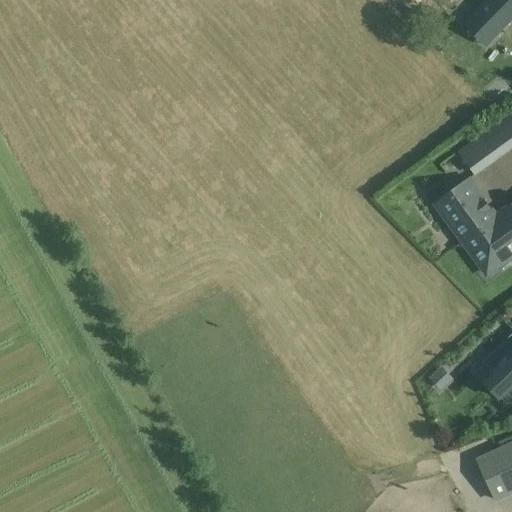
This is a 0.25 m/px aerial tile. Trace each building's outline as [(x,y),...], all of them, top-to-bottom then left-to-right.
[(484,0),(475,10),(476,11),(464,23),(475,34),(487,22),(498,33),(511,18),(511,3),(508,0),(484,0)] [(474,173),(483,167),(469,148),(460,154),(474,173)] [(497,217),(491,209),(492,208),(485,199),(484,199),(469,179),(446,195),(449,198),(437,206),(450,224),(458,218),(470,236),(497,217)] [(511,256),(511,219),(505,210),(497,217),(470,236),(463,241),(463,242),(457,246),(457,247),(464,242),(464,243),(472,238),(484,255),(477,260),(487,274),(511,256)] [(447,289),(438,294),(451,319),(460,314),(447,289)] [(511,336),(485,362),(496,374),(485,384),(499,398),(511,385),(511,336)] [(454,379),(443,367),(430,378),(441,390),(454,379)] [(511,491),(511,447),(479,463),(495,499),(511,491)]
